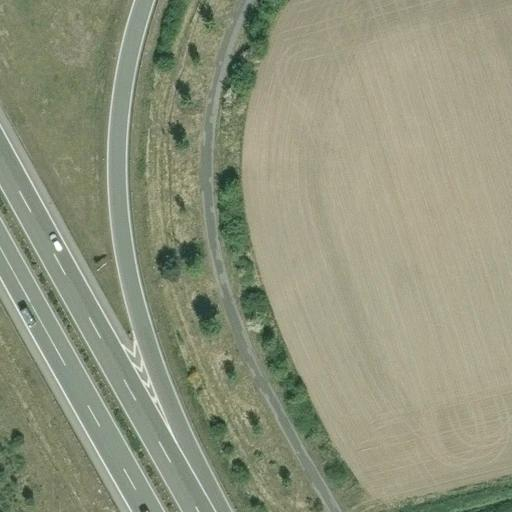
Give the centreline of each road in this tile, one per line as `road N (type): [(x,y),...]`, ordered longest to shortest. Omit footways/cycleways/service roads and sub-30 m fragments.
road 1 (unclassified): [(335,511),(262,387),(214,256),(207,213),(211,120),(249,0)]
road 2 (motorway): [(224,511),(164,396),(119,224),(121,113),(147,0)]
road 3 (motorway): [(198,511),(0,155)]
road 4 (motorway): [(0,250),(149,511)]
